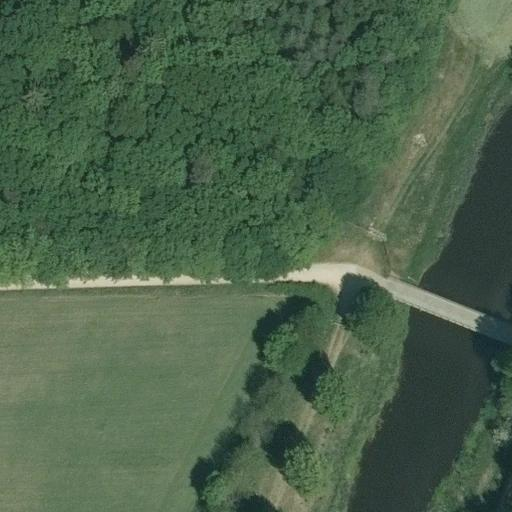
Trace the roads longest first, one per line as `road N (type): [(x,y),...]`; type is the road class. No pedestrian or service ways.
road 1 (track): [(415,297),(322,276),(0,289)]
road 2 (track): [(264,511),(355,268)]
